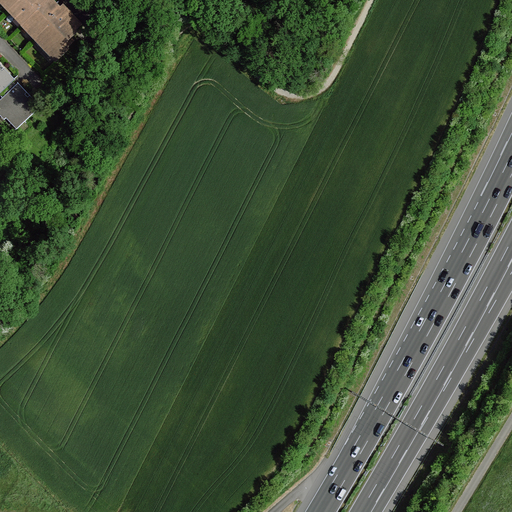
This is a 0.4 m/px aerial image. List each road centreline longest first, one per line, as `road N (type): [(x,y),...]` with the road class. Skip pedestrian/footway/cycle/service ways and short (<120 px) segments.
road 1 (motorway): [(511,163),(320,511)]
road 2 (motorway): [(366,511),(511,248)]
road 3 (track): [(371,0),(321,87),(288,92),(257,74)]
